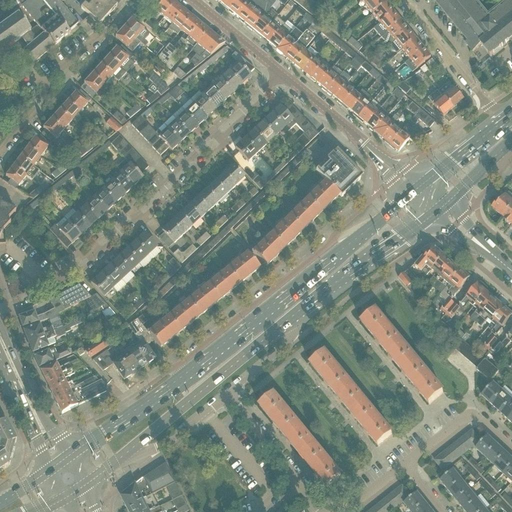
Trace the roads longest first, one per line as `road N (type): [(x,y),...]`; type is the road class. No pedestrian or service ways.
road 1 (residential): [(0,311),(97,253),(279,74)]
road 2 (residential): [(376,222),(333,241),(183,361),(180,377)]
road 3 (primary): [(376,222),(180,377)]
road 4 (primary): [(120,458),(306,309)]
road 5 (residential): [(0,154),(39,104),(43,82),(135,0)]
road 6 (residential): [(502,121),(399,0)]
road 7 (primary): [(306,309),(431,216)]
road 8 (secondary): [(67,456),(0,324)]
road 9 (primary): [(180,377),(67,456)]
road 10 (residential): [(511,450),(471,416),(404,464)]
road 11 (residential): [(120,458),(160,447),(228,395)]
road 12 (tertiary): [(373,154),(279,74)]
